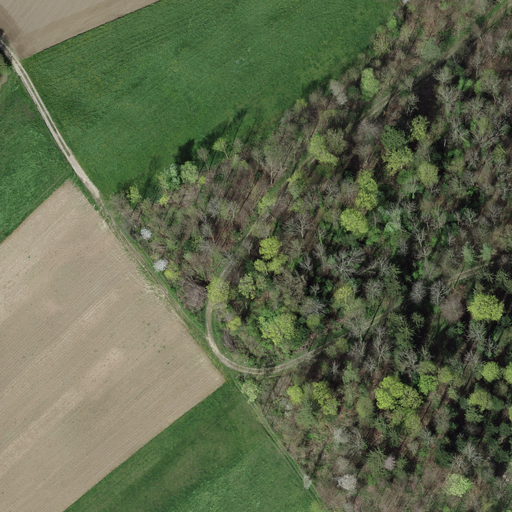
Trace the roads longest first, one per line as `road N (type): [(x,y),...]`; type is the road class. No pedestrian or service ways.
road 1 (track): [(506,0),(293,172),(226,269),(211,300),(208,336)]
road 2 (track): [(511,258),(448,279),(284,367),(250,373),(227,365)]
road 3 (track): [(101,199),(0,41)]
